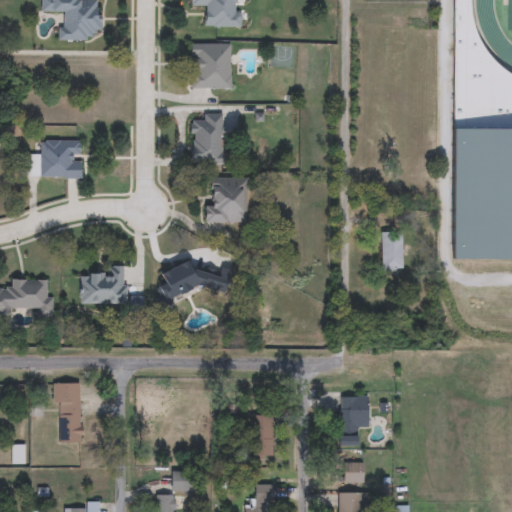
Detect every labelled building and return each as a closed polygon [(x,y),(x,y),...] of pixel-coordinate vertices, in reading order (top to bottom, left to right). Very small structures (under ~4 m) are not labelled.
[(60,39),(60,11),(40,10),(40,0),(97,0),(97,30),(91,30),(90,39),(60,39)] [(237,0),(237,25),(203,25),(203,6),(189,6),(189,0),(237,0)] [(511,75),(511,127),(511,258),(451,258),(453,0),(468,0),(468,3),(469,16),(472,28),(477,40),(483,51),(491,60),(501,69),(511,75)] [(229,42),(229,87),(189,87),(189,42),(229,42)] [(221,163),(188,162),(189,111),(222,112),(221,163)] [(24,175),(24,152),(39,153),(39,138),(80,139),(79,176),(24,175)] [(209,204),(209,175),(245,176),(244,221),(201,220),(202,204),(209,204)] [(381,272),(401,272),(401,235),(381,235),(381,272)] [(105,272),(105,263),(124,264),(123,302),(78,301),(79,271),(105,272)] [(0,286),(8,286),(8,277),(48,277),(47,309),(8,309),(8,312),(0,311),(0,286)] [(77,441),(60,441),(60,404),(52,404),(52,384),(77,384),(77,441)] [(365,396),(365,427),(355,427),(355,446),(335,446),(335,396),(365,396)] [(250,455),(250,414),(270,414),(270,455),(250,455)] [(361,483),(342,483),(342,462),(361,462),(361,483)] [(189,491),(169,491),(169,471),(189,471),(189,491)] [(243,511),(253,510),(252,484),(270,484),(271,510),(273,510),(273,511),(243,511)] [(365,493),(365,510),(357,510),(357,511),(335,511),(335,493),(365,493)] [(173,495),(173,511),(152,511),(152,495),(173,495)] [(63,511),(63,509),(85,509),(85,502),(97,502),(97,511),(63,511)]
